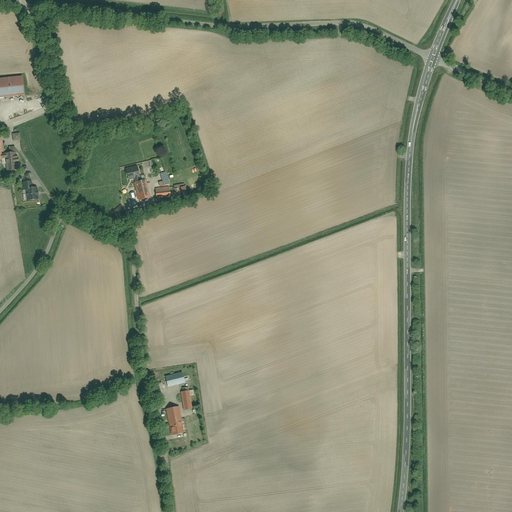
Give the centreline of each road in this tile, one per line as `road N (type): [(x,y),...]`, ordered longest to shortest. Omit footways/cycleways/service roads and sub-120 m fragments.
road 1 (secondary): [(432,58),(409,146),(400,511)]
road 2 (unclassified): [(432,58),(354,23),(227,26),(24,5)]
road 3 (residential): [(172,511),(130,247),(65,211)]
road 4 (residential): [(65,211),(74,140),(24,5)]
road 5 (residential): [(0,312),(30,278),(65,211)]
